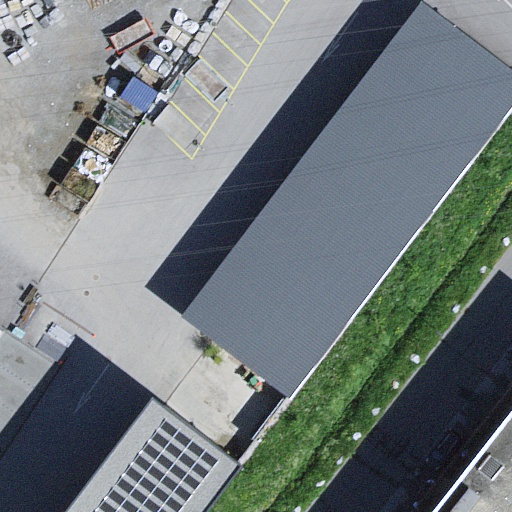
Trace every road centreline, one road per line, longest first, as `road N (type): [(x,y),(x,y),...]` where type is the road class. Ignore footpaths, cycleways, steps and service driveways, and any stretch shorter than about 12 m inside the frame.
road 1 (unclassified): [(334,0),(4,511)]
road 2 (unclassified): [(511,284),(333,511)]
